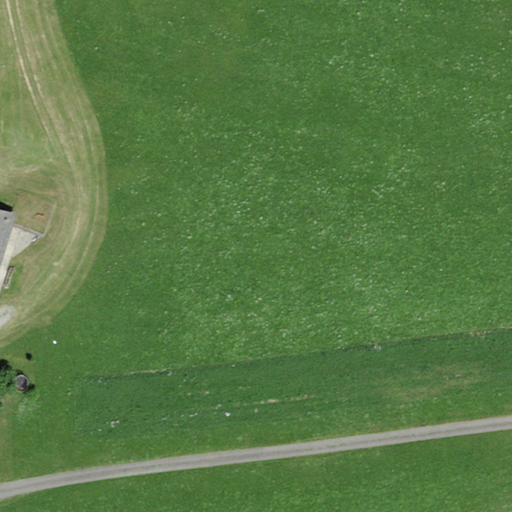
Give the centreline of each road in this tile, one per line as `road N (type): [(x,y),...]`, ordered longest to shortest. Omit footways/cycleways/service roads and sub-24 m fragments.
road 1 (track): [(0,0),(18,61),(174,91),(511,275)]
road 2 (unclassified): [(0,493),(64,478),(511,423)]
